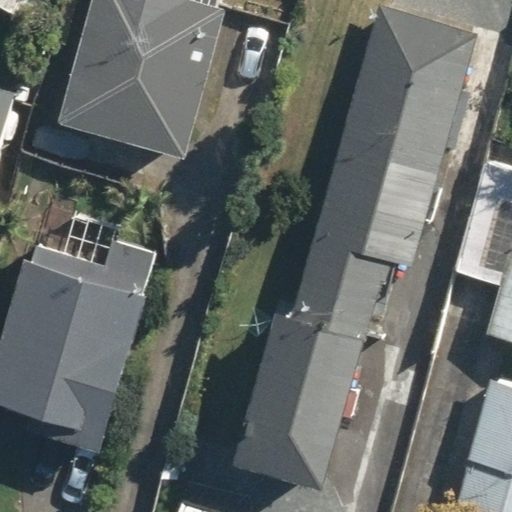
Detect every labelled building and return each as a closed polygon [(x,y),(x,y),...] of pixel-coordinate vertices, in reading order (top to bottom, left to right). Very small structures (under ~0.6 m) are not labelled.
[(42,0),(3,0),(33,16),(42,0)] [(104,0),(75,117),(203,148),(240,1),(235,0),(104,0)] [(493,19),(423,0),(390,0),(307,298),(286,292),(241,451),(341,479),(382,333),(441,350),(464,266),(511,279),(498,326),(511,330),(511,159),(496,155),(480,212),(442,201),(493,19)] [(0,216),(29,109),(12,77),(0,74),(0,216)] [(113,251),(38,230),(0,370),(0,385),(96,411),(90,433),(125,443),(178,247),(118,231),(113,251)] [(511,511),(511,366),(500,363),(465,501),(508,511),(511,511)]
